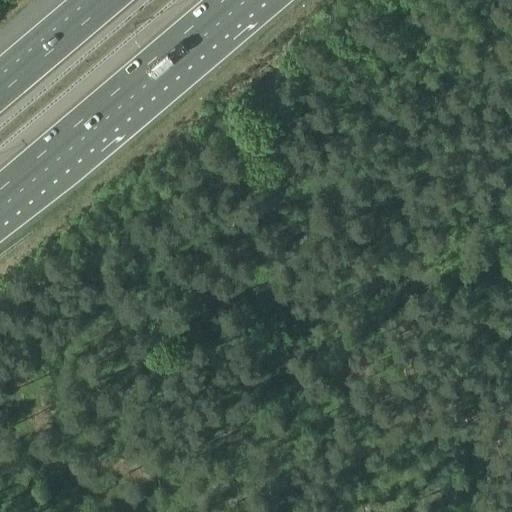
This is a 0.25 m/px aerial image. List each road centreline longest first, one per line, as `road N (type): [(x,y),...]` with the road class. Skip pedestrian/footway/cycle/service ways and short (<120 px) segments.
road 1 (motorway): [(0,197),(232,0)]
road 2 (motorway): [(100,0),(0,84)]
